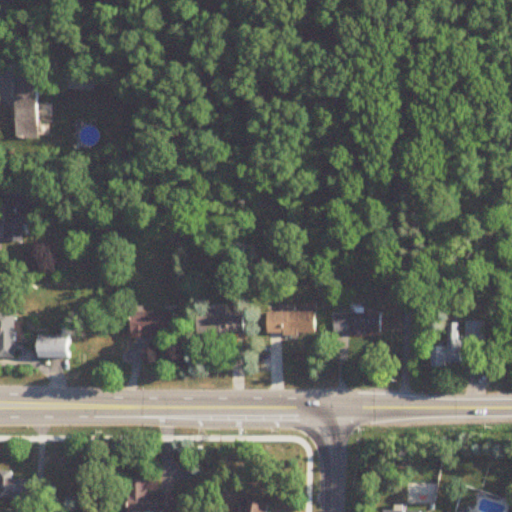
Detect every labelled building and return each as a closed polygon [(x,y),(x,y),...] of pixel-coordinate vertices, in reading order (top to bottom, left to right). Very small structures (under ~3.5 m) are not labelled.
[(21,82),(20,138),(43,138),(44,82),(21,82)] [(8,242),(35,242),(35,193),(8,193),(8,242)] [(247,337),(247,315),(232,315),(232,307),(220,307),(220,316),(201,316),(201,337),(247,337)] [(319,337),(319,310),(288,310),(288,314),(272,314),(272,337),(319,337)] [(0,360),(17,361),(17,313),(0,313),(0,360)] [(335,314),(335,336),(381,336),(381,314),(335,314)] [(134,340),(180,340),(180,315),(134,315),(134,340)] [(483,322),(464,322),(464,341),(483,341),(483,322)] [(446,324),(445,348),(429,348),(429,367),(459,367),(460,324),(446,324)] [(43,338),(43,362),(76,362),(76,338),(43,338)] [(14,481),(14,472),(0,472),(0,500),(21,500),(20,511),(39,511),(39,481),(14,481)] [(148,511),(178,511),(178,494),(149,494),(149,479),(130,480),(130,511),(148,511)] [(270,511),(272,503),(244,500),(242,511),(270,511)]
